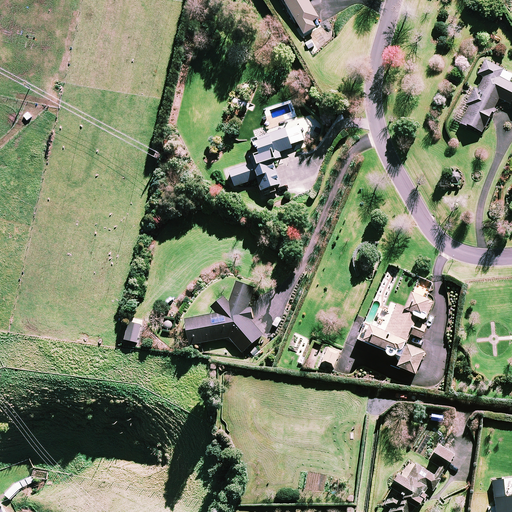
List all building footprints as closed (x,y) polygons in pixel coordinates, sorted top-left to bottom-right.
[(309,0),(284,0),(304,33),(316,26),(312,20),(319,17),(309,0)] [(503,69),(485,60),(478,73),(484,76),(478,89),(474,87),(465,105),(468,107),(461,120),(481,131),(490,115),(492,116),(495,108),(494,107),(499,97),(511,103),(511,82),(499,76),(503,69)] [(235,185),(240,184),(241,188),(258,182),(262,194),(276,190),(274,184),(280,182),(273,159),(281,156),(279,151),(292,147),(291,144),(304,139),(297,119),(270,128),(272,131),(255,137),(259,150),(254,152),(257,161),(230,170),(235,185)] [(456,170),(455,170),(454,170),(453,170),(452,171),(451,171),(450,172),(450,173),(449,174),(449,175),(449,176),(449,177),(449,179),(450,180),(451,181),(452,182),(453,182),(454,183),(456,183),(457,182),(458,182),(459,182),(460,181),(461,180),(461,179),(462,178),(462,177),(462,176),(462,175),(461,174),(461,173),(460,172),(459,171),(458,170),(457,170),(456,170)] [(248,306),(255,286),(238,280),(230,303),(223,295),(211,305),(217,312),(185,317),(190,342),(229,336),(242,351),(263,333),(251,319),(249,317),(253,317),(252,305),(248,306)] [(359,341),(391,355),(394,354),(400,356),(396,365),(415,373),(424,352),(406,344),(409,335),(421,340),(426,328),(414,323),(417,317),(425,320),(433,302),(426,299),(432,285),(420,280),(415,292),(411,290),(403,308),(397,305),(396,307),(390,305),(388,310),(384,309),(377,326),(370,323),(368,328),(365,326),(359,341)] [(169,318),(167,318),(166,318),(165,319),(164,319),(164,320),(163,321),(162,322),(162,323),(162,324),(162,325),(163,326),(163,327),(164,328),(165,329),(166,330),(167,330),(169,330),(170,330),(171,330),(172,329),(173,328),(174,327),(174,326),(175,325),(175,324),(174,323),(174,322),(174,321),(173,320),(172,319),(171,319),(170,318),(169,318)] [(260,351),(255,344),(248,350),(253,356),(260,351)] [(341,349),(329,344),(322,362),(333,367),(341,349)] [(440,478),(438,477),(453,453),(438,443),(429,459),(438,465),(433,473),(416,463),(408,477),(398,471),(390,483),(395,486),(385,503),(392,507),(389,511),(390,511),(415,511),(430,487),(433,489),(440,478)] [(5,494),(10,499),(24,485),(33,481),(30,476),(16,483),(5,494)] [(511,477),(493,479),(496,511),(505,511),(511,511),(511,477)]
